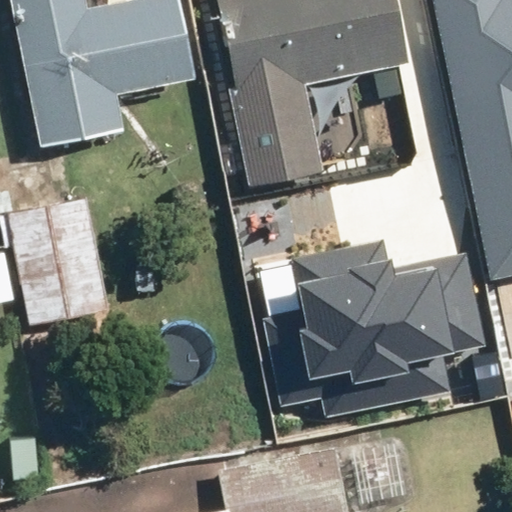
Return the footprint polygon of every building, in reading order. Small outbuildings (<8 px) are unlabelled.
[(121,125),(114,88),(192,73),(177,0),(90,0),(86,1),(86,0),(13,0),(40,140),(121,125)] [(208,0),(248,179),(321,164),(302,79),(408,56),(395,0),(208,0)] [(511,0),(428,0),(484,278),(511,272),(511,0)] [(8,206),(30,321),(111,306),(89,191),(8,206)] [(263,314),(281,405),(324,396),(328,415),(452,391),(446,360),(489,352),(469,247),(387,263),(383,239),(289,257),(299,307),(263,314)] [(221,511),(219,501),(170,511),(221,511)]
